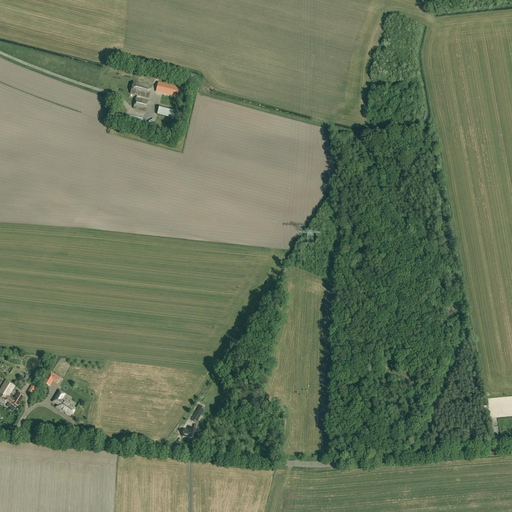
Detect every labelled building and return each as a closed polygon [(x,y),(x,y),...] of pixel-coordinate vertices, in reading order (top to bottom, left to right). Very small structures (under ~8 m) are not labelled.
[(182,98),(184,86),(159,80),(156,92),(182,98)] [(140,96),(149,99),(152,87),(134,82),(131,94),(137,96),(137,98),(136,98),(133,109),(146,112),(149,101),(139,98),(140,96)] [(143,125),(144,119),(127,115),(125,121),(143,125)] [(56,382),(59,377),(52,372),(48,378),(56,382)] [(0,391),(9,396),(15,387),(6,381),(2,388),(0,391)] [(35,386),(30,392),(34,395),(39,390),(35,386)] [(69,415),(74,407),(60,399),(64,393),(58,390),(52,401),(57,404),(55,406),(69,415)] [(14,399),(9,396),(0,391),(0,402),(4,405),(7,400),(12,403),(11,404),(17,407),(20,403),(14,399)] [(14,399),(20,403),(24,396),(18,393),(14,399)] [(511,415),(511,403),(507,404),(508,414),(497,415),(497,420),(506,420),(506,416),(511,415)] [(200,406),(191,421),(196,423),(205,409),(200,406)] [(188,439),(197,440),(198,434),(197,434),(198,430),(197,430),(198,426),(194,425),(194,430),(190,430),(188,439)]
